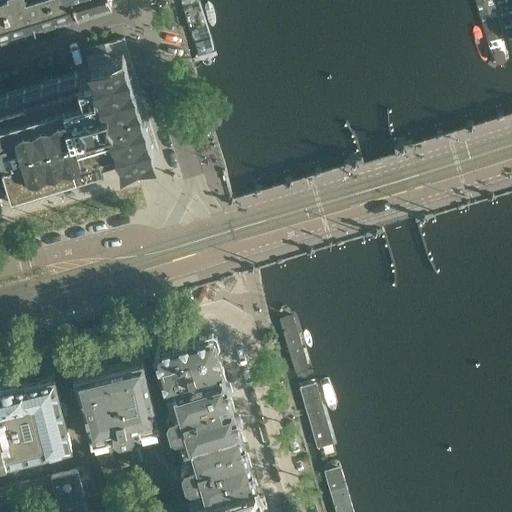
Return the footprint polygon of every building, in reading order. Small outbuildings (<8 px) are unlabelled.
[(112,0),(0,0),(0,35),(1,35),(2,37),(13,33),(12,31),(16,30),(16,32),(27,29),(27,27),(44,22),(44,24),(56,20),(55,18),(59,17),(59,19),(70,15),(70,14),(112,0)] [(206,68),(211,71),(212,69),(213,66),(214,64),(214,61),(214,58),(214,54),(214,51),(213,48),(198,0),(178,0),(195,53),(197,57),(198,59),(200,62),(202,65),(204,67),(206,68)] [(198,0),(211,38),(212,41),(213,44),(215,47),(217,50),(219,52),(221,53),(224,55),(226,56),(227,54),(228,51),(229,49),(229,46),(230,43),(230,39),(229,36),(228,32),(218,0),(198,0)] [(470,0),(487,56),(489,59),(491,61),(493,62),(497,63),(500,63),(503,61),(506,58),(507,57),(507,54),(507,50),(491,0),(470,0)] [(511,0),(492,0),(505,40),(506,44),(508,46),(510,49),(511,52),(511,51),(511,0)] [(155,154),(123,48),(108,55),(91,58),(96,73),(78,78),(76,72),(0,94),(0,148),(8,183),(10,182),(12,188),(105,160),(103,154),(119,149),(124,164),(139,156),(155,154)] [(256,167),(269,162),(265,146),(242,81),(237,71),(226,75),(228,86),(249,153),(256,167)] [(207,84),(206,85),(206,89),(206,92),(227,159),(228,162),(230,165),(232,168),(234,171),(236,172),(238,174),(242,177),(243,175),(244,172),(245,170),(246,167),(246,164),(246,160),(245,157),(245,153),(224,87),(222,83),(220,81),(219,80),(215,80),(212,80),(210,81),(207,84)] [(8,183),(0,148),(0,188),(9,187),(8,183)] [(278,310),(279,314),(280,320),(297,377),(310,373),(293,316),(291,311),(289,307),(287,305),(286,304),(284,303),(282,302),(281,303),(280,304),(279,306),(278,308),(278,310)] [(155,352),(146,355),(164,415),(169,432),(187,427),(196,458),(178,463),(185,488),(204,482),(208,496),(257,481),(254,473),(252,464),(251,464),(246,447),(247,447),(244,438),(241,429),(242,429),(241,427),(239,419),(236,410),(232,397),(229,388),(227,379),(224,370),(223,368),(224,368),(223,365),(222,365),(216,344),(213,333),(192,338),(172,343),(172,344),(160,346),(157,347),(154,351),(155,352)] [(164,415),(146,355),(143,355),(142,353),(143,353),(142,350),(72,368),(74,375),(75,375),(77,383),(76,383),(77,385),(78,385),(84,407),(83,407),(84,410),(85,409),(86,415),(86,416),(86,418),(87,418),(92,435),(91,435),(91,436),(164,415)] [(55,378),(54,374),(39,378),(39,377),(29,380),(29,381),(27,381),(27,380),(16,383),(16,381),(12,382),(12,381),(1,384),(0,384),(0,469),(7,468),(5,459),(71,443),(55,378)] [(298,385),(318,448),(335,443),(316,379),(298,385)] [(324,472),(325,475),(325,478),(335,511),(353,511),(341,473),(340,470),(339,468),(338,466),(336,464),(334,462),(333,461),(328,458),(327,460),(326,463),(325,465),(325,467),(325,470),(324,472)] [(84,495),(78,468),(50,474),(54,489),(57,501),(84,495)] [(54,489),(50,474),(11,484),(13,490),(15,499),(54,489)] [(264,508),(263,504),(264,504),(260,491),(259,491),(257,483),(257,481),(208,496),(202,498),(205,511),(258,511),(265,510),(265,508),(264,508)] [(0,502),(15,499),(13,490),(0,492),(0,502)] [(88,511),(85,499),(58,506),(59,511),(88,511)]
